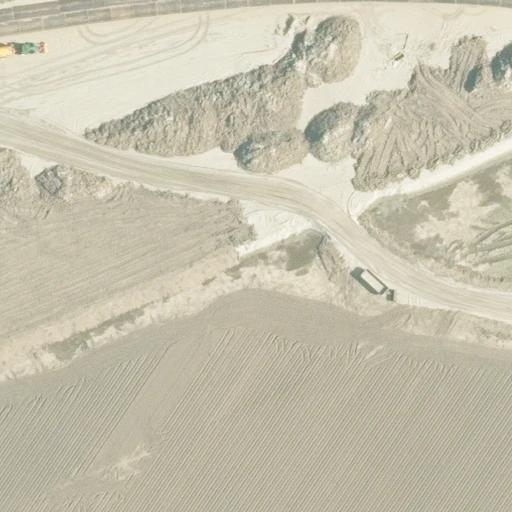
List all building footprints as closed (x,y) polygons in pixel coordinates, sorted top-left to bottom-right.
[(246,131),(227,139),(240,171),(259,163),(246,131)] [(227,139),(208,146),(221,179),(240,171),(227,139)] [(208,146),(189,154),(202,186),(221,179),(208,146)] [(189,154),(170,161),(184,194),(202,186),(189,154)] [(170,161),(152,169),(165,202),(184,194),(170,161)] [(152,169),(133,177),(146,209),(165,202),(152,169)] [(133,177),(114,184),(127,217),(146,209),(133,177)] [(114,184),(95,192),(109,225),(127,217),(114,184)] [(95,192),(77,200),(90,232),(109,225),(95,192)] [(77,200),(58,207),(71,240),(90,232),(77,200)] [(58,207),(39,215),(52,247),(71,240),(58,207)] [(39,215),(20,223),(33,255),(52,247),(39,215)] [(0,264),(0,302),(13,297),(0,264)]
